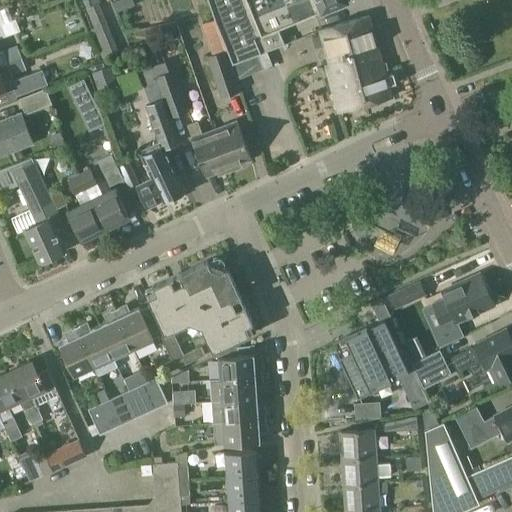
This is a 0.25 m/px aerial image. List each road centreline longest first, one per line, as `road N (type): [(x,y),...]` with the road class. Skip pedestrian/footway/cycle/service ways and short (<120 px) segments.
road 1 (residential): [(297,511),(284,338),(230,209)]
road 2 (residential): [(15,311),(230,209)]
road 3 (residential): [(230,209),(443,113)]
road 4 (tertiary): [(511,252),(443,113)]
road 5 (tertiary): [(443,113),(394,0)]
